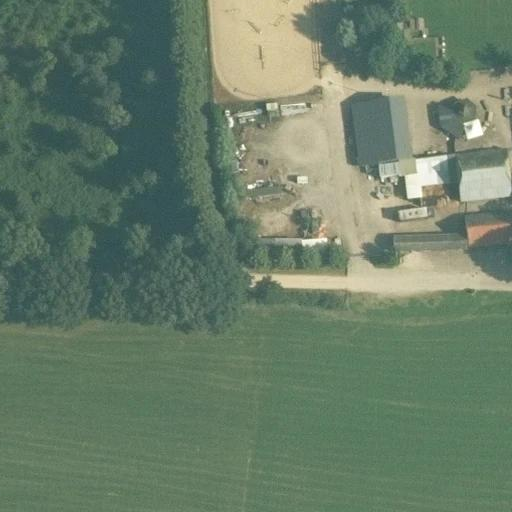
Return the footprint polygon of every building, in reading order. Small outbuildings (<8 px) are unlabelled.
[(400,103),(351,109),(358,170),(408,163),(400,103)] [(463,133),(461,122),(471,120),(467,104),(437,110),(443,137),(463,133)] [(506,151),(455,157),(460,203),(511,197),(506,151)] [(394,222),(421,219),(420,210),(393,213),(394,222)] [(511,213),(465,218),(467,237),(468,250),(511,246),(511,213)] [(467,237),(394,240),(394,254),(468,251),(467,237)] [(307,256),(330,255),(329,241),(306,242),(307,256)]
